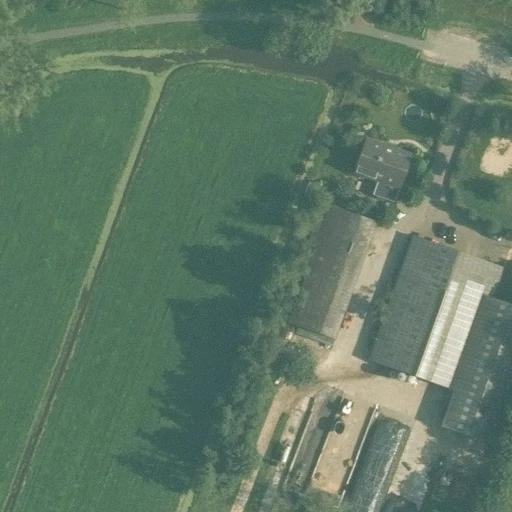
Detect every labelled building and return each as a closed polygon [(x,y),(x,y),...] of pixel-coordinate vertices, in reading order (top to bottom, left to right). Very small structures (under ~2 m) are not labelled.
[(369,137),(358,170),(381,178),(376,192),(396,199),(401,186),(413,153),(369,137)] [(334,338),(375,222),(330,206),(288,322),(334,338)] [(511,374),(511,306),(491,299),(502,267),(413,235),(369,359),(459,391),(446,428),(487,443),(511,374)] [(371,511),(409,424),(387,415),(349,501),(371,511)] [(412,511),(417,504),(395,493),(385,511),(412,511)]
